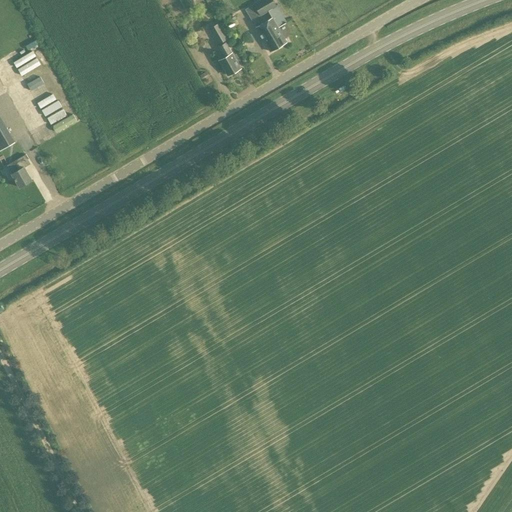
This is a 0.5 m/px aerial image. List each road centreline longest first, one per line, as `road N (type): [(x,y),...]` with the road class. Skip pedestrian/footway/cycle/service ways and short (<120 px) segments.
road 1 (secondary): [(0,271),(386,43),(482,0)]
road 2 (unclassified): [(0,244),(417,0)]
road 3 (unknown): [(0,355),(80,511)]
